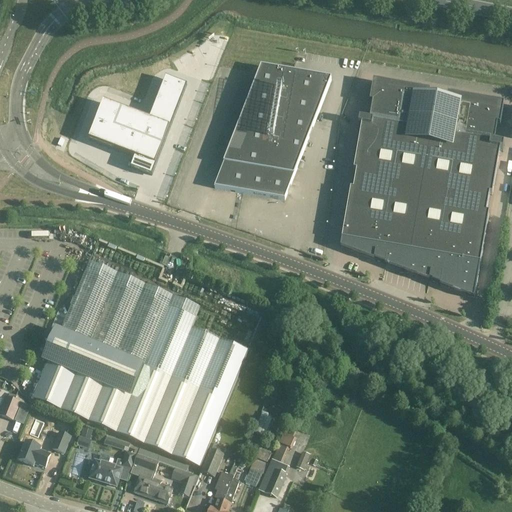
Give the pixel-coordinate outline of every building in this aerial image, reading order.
[(295,70),(282,67),(281,71),(261,68),(261,69),(261,68),(224,164),(224,165),(214,189),(285,201),(332,80),(294,74),(295,70)] [(166,79),(162,90),(163,91),(183,98),(187,88),(166,79)] [(341,248),(340,249),(375,262),(375,261),(385,265),(385,266),(430,283),(430,282),(440,286),(440,287),(474,300),(474,299),(480,265),(489,215),(486,214),(489,196),(492,196),(500,152),(503,152),(504,146),(494,145),(494,144),(497,126),(500,126),(504,106),(448,96),(446,106),(428,103),(430,93),(373,83),(370,104),(373,104),(370,123),(360,121),(359,127),(362,128),(354,172),(357,173),(353,191),(351,191),(350,195),(342,241),(341,248)] [(162,90),(157,101),(159,102),(178,109),(179,110),(183,98),(163,91),(162,90)] [(157,101),(153,112),(154,113),(173,120),(175,121),(179,110),(178,109),(159,102),(157,101)] [(103,103),(99,113),(100,113),(119,121),(122,111),(123,111),(103,103)] [(122,111),(119,121),(115,130),(125,134),(129,135),(137,117),(123,111),(122,111)] [(153,112),(150,121),(151,122),(170,130),(171,130),(175,121),(173,120),(154,113),(153,112)] [(99,113),(96,123),(106,126),(115,130),(119,121),(100,113),(99,113)] [(137,117),(129,135),(134,137),(143,141),(147,132),(151,122),(150,121),(137,117)] [(151,122),(147,132),(166,139),(167,139),(171,130),(170,130),(151,122)] [(96,123),(88,142),(98,146),(99,145),(106,126),(96,123)] [(99,145),(98,146),(108,149),(115,130),(106,126),(99,145)] [(115,130),(108,149),(117,153),(125,134),(115,130)] [(147,132),(143,141),(163,148),(164,149),(167,139),(166,139),(147,132)] [(125,134),(117,153),(127,156),(134,137),(129,135),(125,134)] [(134,137),(127,156),(135,159),(136,160),(140,150),(143,141),(134,137)] [(143,141),(140,150),(160,158),(164,149),(163,148),(143,141)] [(140,150),(136,160),(155,167),(157,168),(160,158),(140,150)] [(135,159),(131,170),(152,178),(157,168),(155,167),(136,160),(135,159)] [(200,312),(89,266),(61,333),(58,332),(51,348),(45,363),(48,364),(33,399),(201,468),(234,388),(247,356),(191,333),(200,312)] [(242,389),(238,387),(237,391),(236,391),(234,397),(238,399),(241,393),(242,389)] [(6,399),(0,414),(0,416),(14,422),(21,405),(18,404),(14,402),(16,398),(16,397),(10,394),(8,400),(6,399)] [(295,401),(290,398),(288,401),(284,399),(283,402),(281,402),(277,411),(284,415),(281,421),(287,424),(290,416),(285,414),(290,402),(294,404),(295,401)] [(91,432),(84,431),(82,437),(89,439),(91,432)] [(71,439),(60,434),(53,451),(64,456),(71,439)] [(108,437),(107,437),(105,444),(128,451),(130,446),(122,444),(123,443),(115,441),(115,440),(107,438),(108,437)] [(41,449),(26,443),(18,462),(34,468),(35,465),(45,470),(51,457),(40,452),(41,449)] [(271,454),(260,449),(256,458),(267,463),(271,454)] [(224,457),(211,452),(202,474),(215,479),(224,457)] [(136,457),(127,454),(122,468),(132,471),(136,457)] [(159,464),(137,456),(131,475),(140,479),(135,494),(168,506),(173,492),(160,487),(161,483),(153,480),(159,464)] [(310,459),(304,456),(298,470),(304,472),(310,459)] [(270,466),(254,460),(250,470),(251,471),(246,483),(256,487),(262,475),(265,476),(270,466)] [(108,465),(99,462),(99,464),(95,463),(94,467),(92,467),(89,476),(91,476),(90,481),(117,489),(122,471),(108,467),(108,465)] [(290,471),(273,464),(260,493),(277,500),(290,471)] [(175,470),(172,480),(183,484),(180,493),(190,496),(196,478),(186,474),(175,470)] [(210,511),(221,511),(234,480),(234,479),(222,474),(216,492),(218,493),(216,500),(218,501),(215,510),(212,508),(210,511)] [(234,480),(221,511),(228,511),(240,483),(234,480)]
